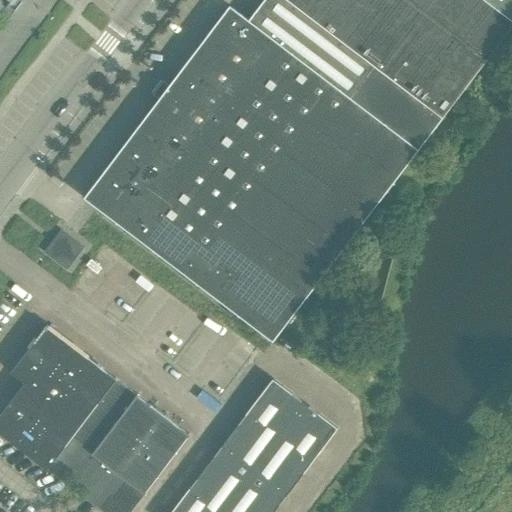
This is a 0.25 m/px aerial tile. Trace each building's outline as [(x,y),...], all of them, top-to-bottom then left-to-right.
[(273,340),(444,117),(289,0),(264,0),(249,20),(231,6),(172,83),(169,87),(166,85),(162,90),(158,95),(161,97),(158,102),(85,197),(273,340)] [(511,27),(511,19),(486,0),(289,0),(444,117),(511,27)] [(511,0),(486,0),(511,19),(511,0)] [(67,269),(84,247),(61,229),(44,251),(67,269)] [(0,433),(102,511),(131,511),(190,435),(46,325),(11,372),(25,382),(0,414),(0,433)] [(273,511),(338,428),(273,378),(171,511),(273,511)]
